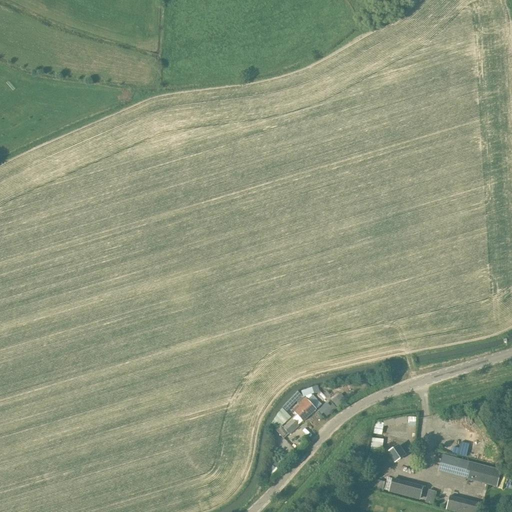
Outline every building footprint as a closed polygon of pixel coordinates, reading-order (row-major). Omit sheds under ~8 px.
[(306,398),(293,410),(304,422),(317,410),(306,398)] [(327,415),(338,409),(333,401),(322,408),(327,415)] [(281,425),(276,430),(284,439),(289,434),(290,435),(300,426),(293,419),(284,427),(281,425)] [(384,434),(385,423),(376,423),(375,434),(384,434)] [(373,437),(373,448),(384,448),(384,438),(373,437)] [(388,453),(395,463),(406,456),(399,445),(388,453)] [(439,472),(465,479),(473,481),(478,464),(443,456),(439,472)] [(501,471),(499,470),(493,468),(489,485),(497,487),(501,471)] [(384,489),(386,481),(370,477),(368,485),(384,489)] [(424,501),(427,490),(395,481),(392,492),(424,501)] [(431,489),(426,501),(433,504),(439,492),(431,489)] [(449,508),(459,511),(477,511),(481,503),(454,494),(449,508)]
